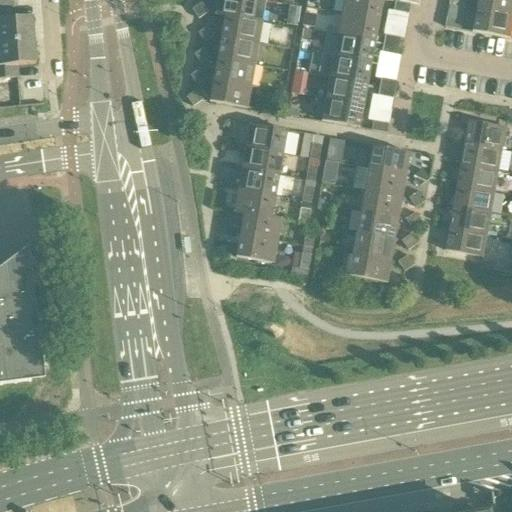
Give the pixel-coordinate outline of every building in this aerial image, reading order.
[(10,0),(0,0),(0,43),(32,42),(30,18),(12,19),(10,0)] [(262,25),(266,3),(251,0),(217,0),(215,16),(225,18),(262,25)] [(379,23),(383,2),(375,0),(344,0),(342,16),(379,23)] [(448,0),(447,6),(464,9),(465,0),(448,0)] [(511,17),(511,0),(477,0),(476,11),(511,17)] [(394,12),(409,15),(411,5),(396,3),(394,12)] [(199,20),(207,14),(208,13),(201,4),(192,11),(199,20)] [(510,40),(511,27),(511,17),(476,11),(472,33),(510,40)] [(375,44),(379,23),(342,16),(338,37),(375,44)] [(258,46),(262,25),(225,18),(221,40),(258,46)] [(445,28),(460,31),(462,22),(446,19),(445,28)] [(205,44),(212,38),(214,37),(207,28),(198,34),(205,44)] [(385,36),(383,45),(399,48),(401,38),(385,36)] [(371,65),(375,44),(338,37),(334,58),(371,65)] [(254,68),(258,46),(221,40),(217,61),(254,68)] [(0,43),(0,78),(16,78),(15,65),(33,64),(32,42),(0,43)] [(397,56),(399,48),(383,45),(382,54),(397,56)] [(200,65),(209,60),(210,59),(203,49),(194,56),(200,65)] [(371,65),(334,58),(322,56),(318,78),(330,80),(367,87),(371,65)] [(251,88),(254,68),(217,61),(213,81),(251,88)] [(197,86),(206,80),(207,79),(200,69),(190,76),(197,86)] [(292,87),(304,88),(306,75),(295,73),(292,87)] [(382,79),(380,87),(395,90),(397,81),(382,79)] [(363,109),(367,87),(330,80),(326,102),(363,109)] [(247,110),(251,88),(213,81),(210,103),(247,110)] [(393,99),(395,90),(380,87),(378,96),(393,99)] [(193,107),(201,102),(203,101),(196,91),(186,98),(193,107)] [(359,129),(363,109),(326,102),(322,122),(359,129)] [(373,122),(371,132),(387,135),(389,125),(373,122)] [(468,122),(464,144),(502,151),(506,129),(468,122)] [(249,126),(245,149),(283,156),(287,133),(249,126)] [(344,162),(345,140),(330,139),(329,161),(344,162)] [(498,172),(502,151),(464,144),(460,165),(498,172)] [(309,161),(318,163),(321,147),(312,145),(309,161)] [(372,148),(368,171),(405,177),(409,155),(372,148)] [(279,178),(283,156),(245,149),(241,171),(279,178)] [(494,194),(498,172),(460,165),(456,188),(494,194)] [(305,182),(314,184),(317,168),(308,167),(305,182)] [(275,199),(279,178),(241,171),(238,192),(275,199)] [(401,199),(405,177),(368,171),(364,192),(401,199)] [(419,188),(429,182),(422,172),(412,178),(419,188)] [(302,203),(311,205),(313,190),(304,188),(302,203)] [(490,214),(494,194),(456,188),(453,208),(490,214)] [(271,220),(271,219),(275,199),(238,192),(234,214),(243,215),(271,220)] [(398,220),(401,199),(364,192),(360,214),(398,220)] [(415,210),(425,204),(418,193),(408,199),(415,210)] [(486,236),(490,214),(453,208),(449,230),(486,236)] [(298,224),(298,225),(307,227),(309,212),(300,210),(298,224)] [(394,241),(398,220),(360,214),(357,235),(394,241)] [(281,221),(271,219),(271,220),(243,215),(239,237),(277,244),(281,221)] [(412,230),(421,224),(415,215),(405,221),(412,230)] [(482,259),(486,236),(449,230),(445,252),(482,259)] [(303,248),(312,250),(314,235),(306,233),(303,248)] [(390,262),(394,241),(357,235),(353,256),(390,262)] [(408,252),(417,246),(410,236),(401,242),(408,252)] [(273,266),(277,244),(239,237),(235,259),(273,266)] [(299,270),(308,272),(311,256),(302,254),(299,270)] [(386,284),(390,262),(353,256),(349,278),(386,284)] [(405,273),(413,267),(407,257),(398,263),(405,273)] [(0,386),(31,383),(31,382),(37,381),(40,380),(41,379),(42,378),(43,376),(43,375),(43,373),(42,367),(43,366),(37,317),(50,307),(14,259),(0,269),(0,386)] [(410,288),(409,288),(403,278),(393,284),(400,294),(410,288)]
